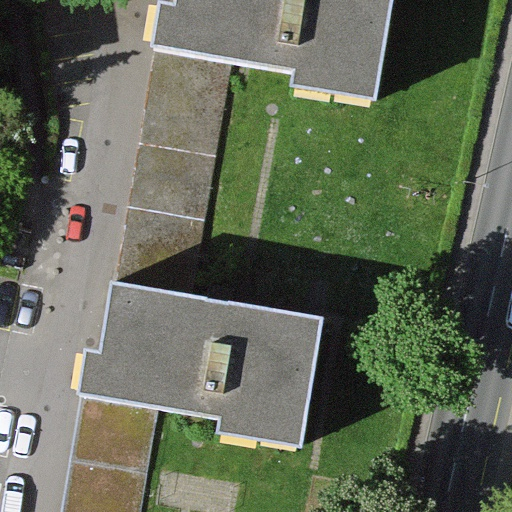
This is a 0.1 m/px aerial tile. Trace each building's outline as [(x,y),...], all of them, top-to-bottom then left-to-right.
[(176,0),(176,2),(163,0),(155,43),(296,68),(293,82),(376,96),(392,0),(176,0)] [(230,66),(154,53),(138,143),(216,156),(230,66)] [(216,156),(138,143),(117,275),(194,287),(216,156)] [(325,316),(114,281),(102,356),(87,354),(80,393),(219,416),(216,434),(302,449),(325,316)] [(140,511),(157,414),(79,402),(61,511),(140,511)] [(161,471),(159,508),(232,511),(235,511),(237,475),(161,471)]
